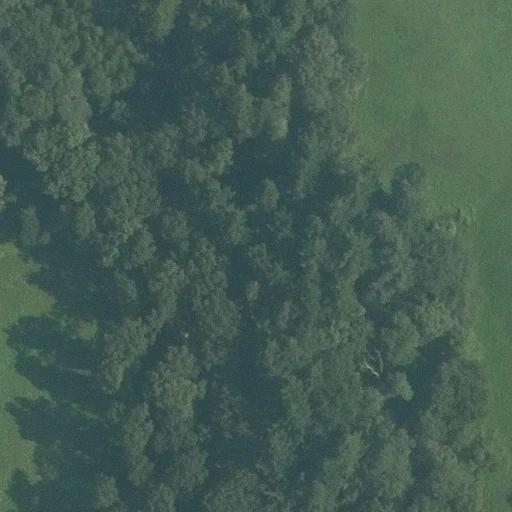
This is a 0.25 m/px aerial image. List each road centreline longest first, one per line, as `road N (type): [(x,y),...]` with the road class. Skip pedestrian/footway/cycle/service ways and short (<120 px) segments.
road 1 (track): [(147,207),(237,511)]
road 2 (track): [(53,73),(135,182)]
